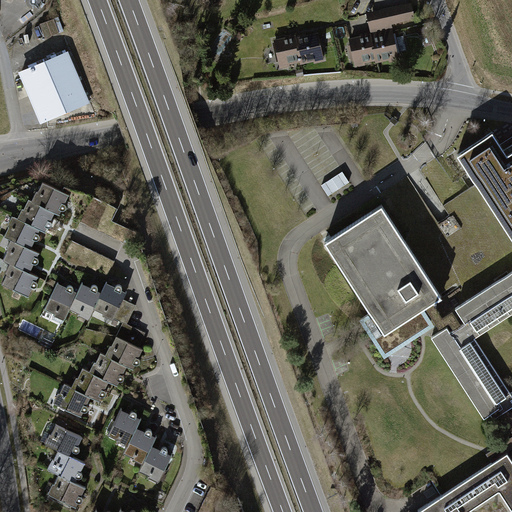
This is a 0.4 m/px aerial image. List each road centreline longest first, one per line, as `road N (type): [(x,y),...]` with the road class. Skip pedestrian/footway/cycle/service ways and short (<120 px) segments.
road 1 (motorway): [(97,0),(283,511)]
road 2 (motorway): [(314,511),(129,0)]
road 3 (residential): [(0,155),(288,100),(454,100)]
road 4 (residential): [(82,235),(132,258),(194,442),(193,476),(175,511)]
